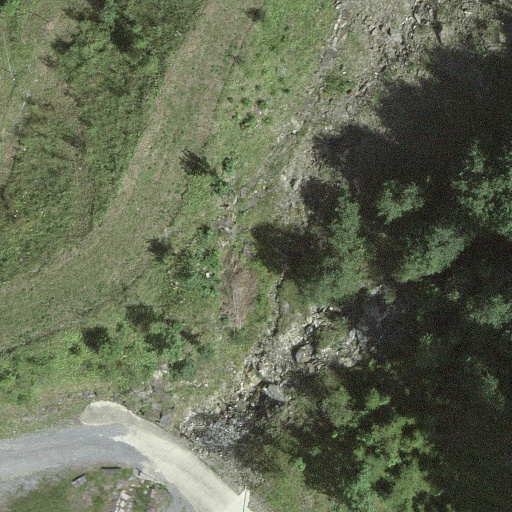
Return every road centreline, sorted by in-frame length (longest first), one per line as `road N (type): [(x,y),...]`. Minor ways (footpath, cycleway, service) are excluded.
road 1 (track): [(0,314),(93,275),(154,200),(240,0)]
road 2 (residential): [(0,454),(119,443),(185,469),(231,511)]
